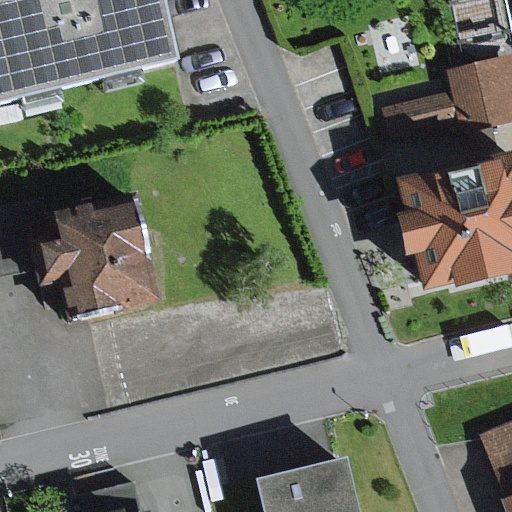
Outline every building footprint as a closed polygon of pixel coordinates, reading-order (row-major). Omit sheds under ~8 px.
[(0,0),(0,96),(154,61),(139,0),(0,0)] [(452,92),(380,108),(391,161),(511,135),(511,68),(511,62),(449,75),(452,92)] [(511,151),(381,185),(412,302),(511,276),(511,151)] [(124,215),(28,236),(50,335),(146,314),(124,215)] [(511,511),(511,429),(473,443),(499,511),(511,511)] [(345,511),(332,460),(243,482),(250,511),(345,511)] [(77,494),(80,511),(141,511),(148,511),(143,483),(77,494)]
